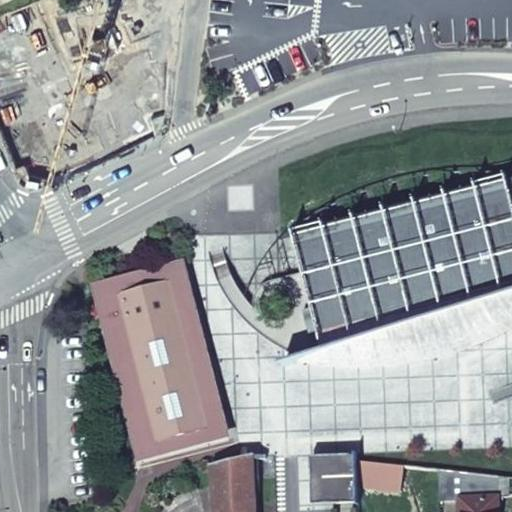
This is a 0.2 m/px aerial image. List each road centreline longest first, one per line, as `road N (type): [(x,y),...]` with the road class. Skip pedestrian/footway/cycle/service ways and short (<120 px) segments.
road 1 (primary): [(511,80),(437,79),(324,107),(207,152)]
road 2 (residential): [(23,511),(8,265)]
road 3 (primary): [(207,152),(8,265)]
road 4 (residential): [(207,152),(182,118),(195,0)]
